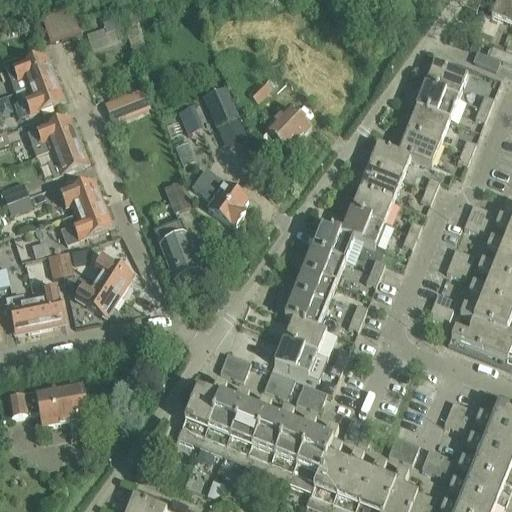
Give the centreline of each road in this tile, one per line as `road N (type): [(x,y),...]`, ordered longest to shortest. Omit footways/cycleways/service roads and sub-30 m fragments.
road 1 (residential): [(207,350),(459,0)]
road 2 (residential): [(169,320),(59,53)]
road 3 (residential): [(511,102),(471,198),(445,207),(390,351)]
road 4 (residential): [(390,351),(364,418),(426,442),(451,374)]
road 5 (residential): [(92,511),(207,350)]
road 6 (residential): [(169,320),(0,357)]
